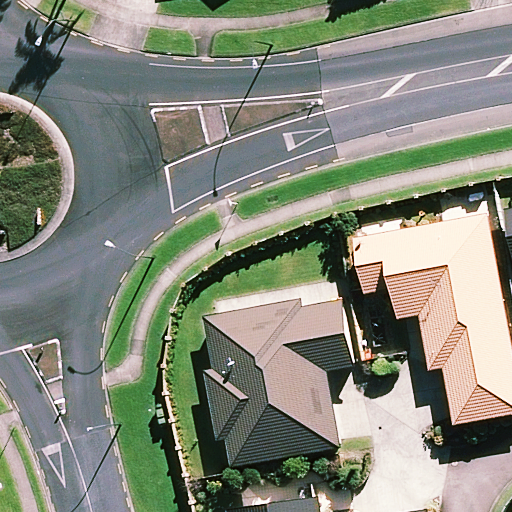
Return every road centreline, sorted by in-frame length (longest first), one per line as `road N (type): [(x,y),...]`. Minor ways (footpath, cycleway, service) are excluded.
road 1 (tertiary): [(121,156),(390,83),(511,62)]
road 2 (residential): [(30,300),(93,511)]
road 3 (tertiary): [(121,156),(122,192),(96,256),(70,281),(30,300)]
road 4 (tertiary): [(0,50),(46,60),(73,76),(96,98),(121,156)]
